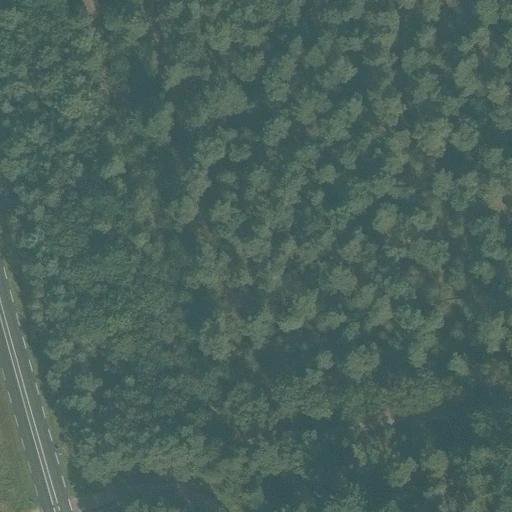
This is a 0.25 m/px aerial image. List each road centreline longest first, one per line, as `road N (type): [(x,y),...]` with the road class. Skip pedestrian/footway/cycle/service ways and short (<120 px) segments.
road 1 (track): [(511,374),(207,395)]
road 2 (primary): [(59,511),(0,295)]
